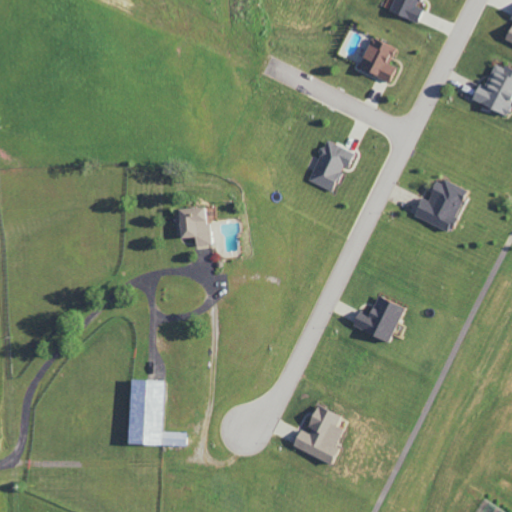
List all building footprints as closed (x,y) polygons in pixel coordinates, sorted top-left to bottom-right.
[(418,0),(394,0),(390,13),(417,23),(422,8),(416,6),(418,0)] [(511,10),(509,17),(511,19),(502,40),(511,44),(511,10)] [(390,83),(397,68),(388,64),(394,49),(369,38),(356,69),(390,83)] [(485,87),(477,84),(470,103),(508,116),(511,102),(511,70),(493,64),(485,87)] [(308,181),(333,192),(351,151),(326,140),(308,181)] [(412,214),(447,231),(466,192),(437,178),(426,200),(421,197),(412,214)] [(194,238),(195,247),(212,245),(208,208),(175,211),(177,239),(194,238)] [(402,308),(376,298),(370,314),(357,310),(350,328),(389,343),(402,308)] [(160,381),(127,380),(125,445),(159,446),(160,381)] [(291,445),(326,465),(336,448),(332,446),(341,431),(334,426),(338,418),(316,406),(303,428),(301,427),(291,445)] [(159,446),(185,447),(185,433),(160,432),(159,446)]
